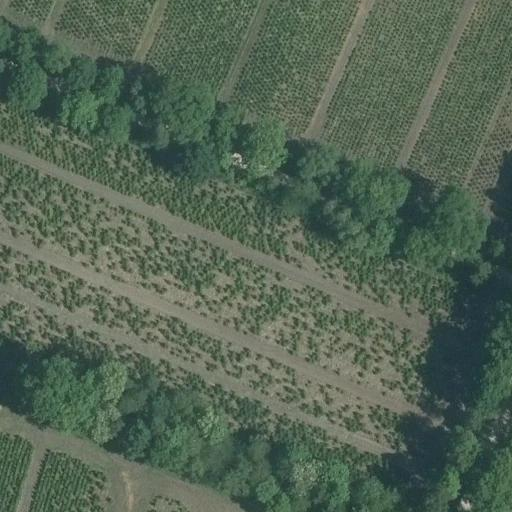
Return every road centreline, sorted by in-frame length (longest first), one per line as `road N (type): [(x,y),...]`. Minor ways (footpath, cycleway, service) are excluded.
road 1 (track): [(0,61),(511,278)]
road 2 (track): [(0,371),(332,511)]
road 3 (track): [(511,389),(461,511)]
